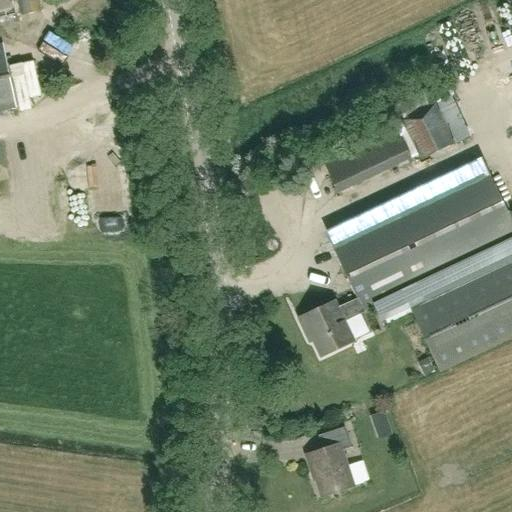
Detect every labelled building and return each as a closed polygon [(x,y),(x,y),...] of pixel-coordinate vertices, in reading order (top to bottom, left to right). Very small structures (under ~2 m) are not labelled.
[(0,0),(0,17),(20,13),(21,16),(40,11),(37,0),(0,0)] [(0,109),(14,107),(2,45),(0,44),(0,109)] [(451,61),(459,78),(480,68),(471,51),(451,61)] [(450,97),(434,105),(401,121),(420,162),(454,145),(453,144),(469,137),(450,97)] [(15,115),(0,115),(0,134),(16,134),(15,115)] [(337,193),(410,159),(396,130),(324,164),(337,193)] [(47,184),(60,183),(59,167),(46,168),(47,184)] [(511,224),(485,167),(329,241),(357,299),(337,308),(334,302),(298,319),(305,335),(309,333),(320,357),(353,341),(343,322),(363,312),(363,313),(376,307),(382,322),(410,309),(439,372),(511,337),(511,224)] [(76,201),(78,171),(67,171),(66,200),(76,201)] [(310,472),(314,470),(317,478),(315,479),(320,496),(353,485),(341,450),(350,447),(344,427),(317,436),(322,449),(305,455),(310,472)] [(357,452),(344,456),(351,477),(364,473),(357,452)]
